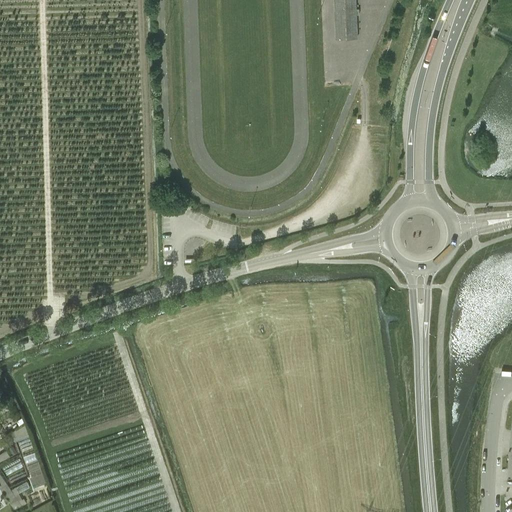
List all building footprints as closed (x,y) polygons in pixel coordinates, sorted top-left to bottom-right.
[(355,0),(334,0),(336,39),(357,38),(355,0)] [(14,430),(17,437),(30,432),(27,425),(14,430)] [(13,454),(17,452),(13,445),(9,448),(13,454)] [(6,449),(0,452),(0,460),(0,461),(10,456),(6,449)] [(1,485),(0,485),(0,487),(15,509),(24,504),(15,486),(11,489),(6,482),(1,485)]
